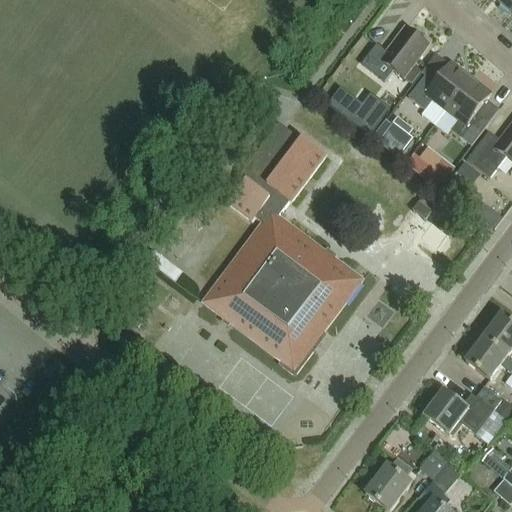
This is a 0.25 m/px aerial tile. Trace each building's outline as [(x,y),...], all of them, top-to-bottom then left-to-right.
[(511,0),(491,0),(510,16),(511,14),(511,0)] [(403,82),(428,48),(405,31),(386,56),(377,49),(362,68),(372,75),(380,64),(403,82)] [(446,114),(471,81),(451,65),(449,68),(436,58),(422,76),(425,79),(408,101),(425,114),(433,104),(446,114)] [(471,150),(488,128),(476,118),(492,97),(471,81),(446,114),(459,124),(451,134),(471,150)] [(299,143),(277,127),(239,180),(245,184),(228,208),(252,226),(255,222),(262,227),(202,307),(283,367),(281,370),(292,377),(297,376),(313,355),(312,350),(363,284),(278,220),(289,205),(290,206),(325,158),(303,137),(299,143)] [(506,161),(511,165),(511,128),(500,144),(489,135),(467,164),(490,182),(506,161)] [(398,161),(412,143),(393,129),(379,147),(398,161)] [(414,157),(405,168),(438,193),(455,172),(442,162),(434,172),(414,157)] [(425,224),(433,212),(421,203),(412,214),(425,224)] [(421,239),(441,253),(459,228),(439,214),(421,239)] [(153,256),(145,266),(161,278),(169,268),(153,256)] [(509,360),(511,355),(511,325),(502,318),(484,342),(509,360)] [(511,362),(509,360),(484,342),(466,366),(491,384),(503,369),(511,375),(511,362)] [(476,439),(502,404),(484,390),(476,401),(472,398),(463,410),(444,395),(425,420),(449,439),(459,426),(476,439)] [(511,474),(487,453),(478,463),(503,485),(493,496),(510,511),(511,508),(511,474)] [(433,485),(449,466),(435,454),(419,472),(433,485)] [(392,511),(412,487),(407,484),(413,475),(397,464),(391,472),(387,469),(366,498),(383,511),(392,511)] [(449,466),(433,485),(418,503),(427,510),(425,511),(445,511),(444,511),(450,504),(443,499),(461,478),(458,476),(459,475),(449,466)]
